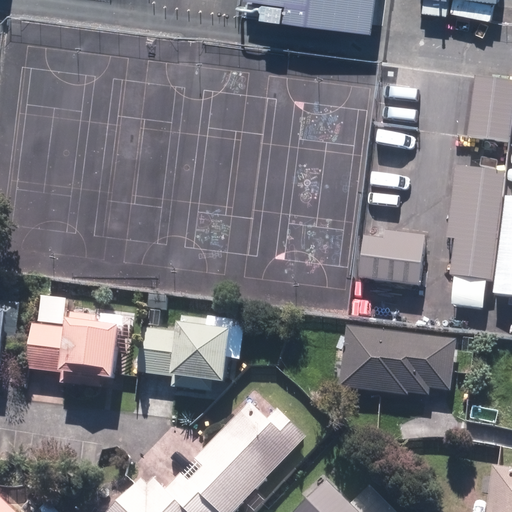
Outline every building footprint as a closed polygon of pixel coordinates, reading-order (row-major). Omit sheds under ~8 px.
[(216,0),(159,0),(158,6),(215,14),(216,0)] [(251,0),(288,5),(286,24),(371,34),(375,0),(251,0)] [(511,123),(511,80),(475,76),(467,137),(509,143),(511,123)] [(506,171),(460,166),(448,279),(492,284),(503,194),(506,171)] [(511,294),(511,195),(503,194),(492,284),(491,292),(511,294)] [(368,238),(364,277),(424,283),(429,236),(389,231),(388,240),(368,238)] [(0,364),(3,365),(6,339),(15,340),(19,303),(0,300),(0,364)] [(129,322),(73,314),(71,328),(36,323),(30,366),(122,378),(129,322)] [(248,325),(183,317),(182,331),(145,327),(140,373),(241,385),(248,325)] [(456,338),(346,324),(337,387),(408,396),(408,392),(429,395),(430,386),(449,389),(456,338)] [(222,511),(231,511),(305,436),(276,408),(266,419),(248,402),(194,457),(202,465),(188,479),(222,511)] [(511,511),(511,467),(493,466),(488,511),(511,511)] [(221,511),(222,511),(188,479),(180,471),(166,487),(154,475),(147,483),(141,477),(106,511),(221,511)] [(302,511),(398,511),(372,485),(355,502),(334,481),(302,511)] [(0,511),(16,511),(0,495),(0,511)]
